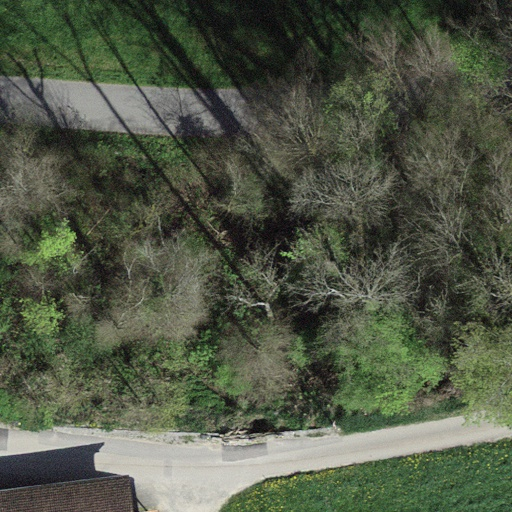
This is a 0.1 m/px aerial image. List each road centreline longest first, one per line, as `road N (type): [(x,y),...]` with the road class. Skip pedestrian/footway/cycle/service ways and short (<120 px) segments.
road 1 (unclassified): [(0,113),(351,122),(511,74)]
road 2 (unclassified): [(511,438),(266,487),(0,471)]
